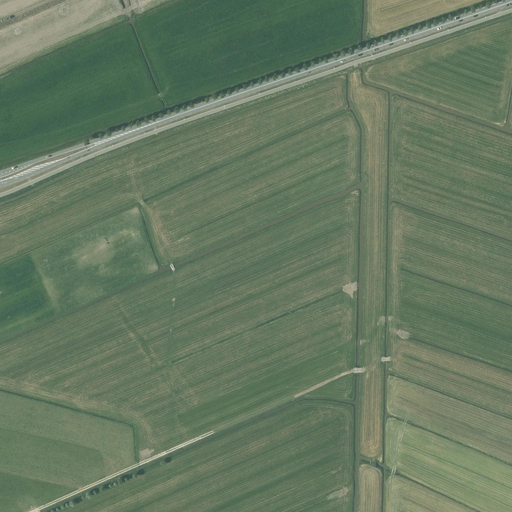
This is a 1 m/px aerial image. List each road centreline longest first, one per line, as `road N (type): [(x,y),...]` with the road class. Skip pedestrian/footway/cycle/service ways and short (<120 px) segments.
road 1 (primary): [(133,129),(511,1)]
road 2 (track): [(361,370),(32,511)]
road 3 (track): [(159,247),(139,197),(0,253)]
road 4 (primary): [(0,186),(133,129)]
road 5 (primary): [(133,129),(0,173)]
